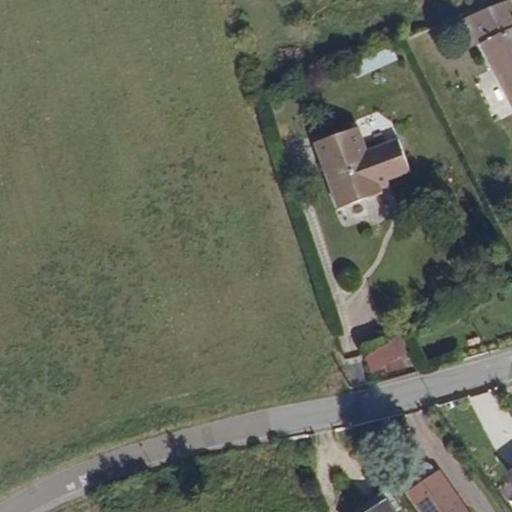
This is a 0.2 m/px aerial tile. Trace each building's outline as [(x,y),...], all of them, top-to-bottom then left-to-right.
[(475,0),(487,16),(502,10),(496,1),(497,0),(475,0)] [(511,19),(507,8),(502,10),(487,16),(471,23),(484,51),(511,110),(511,19)] [(455,30),(467,59),(484,51),(471,23),(466,25),(455,30)] [(354,58),(357,73),(397,64),(393,49),(354,58)] [(402,153),(370,164),(361,140),(316,157),(342,224),(386,207),(383,197),(414,185),(402,153)] [(372,383),(414,359),(406,345),(393,353),(365,368),(372,383)] [(398,481),(361,504),(366,511),(367,511),(393,494),(400,504),(410,498),(398,481)] [(438,511),(475,511),(458,485),(432,503),(438,511)] [(404,511),(400,504),(393,494),(367,511),(404,511)]
